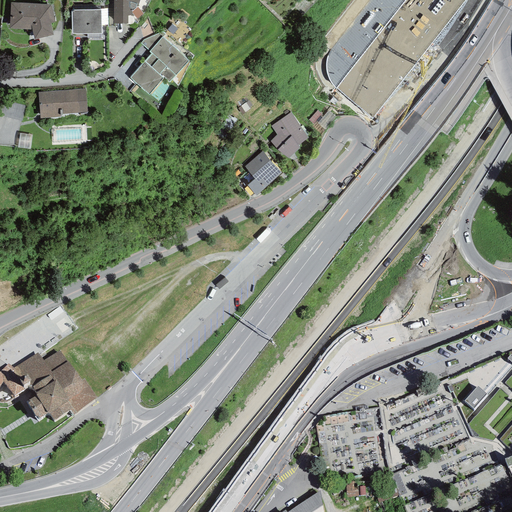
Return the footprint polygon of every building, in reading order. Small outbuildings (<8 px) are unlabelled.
[(113,0),(113,24),(127,24),(127,16),(134,16),(137,19),(143,14),(137,7),(139,0),(113,0)] [(465,0),(369,0),(330,50),(327,57),(325,63),(325,75),(329,83),(333,88),(371,118),(465,0)] [(51,4),(11,2),(9,29),(32,30),(34,40),(53,35),(50,23),(55,22),(51,4)] [(101,10),(71,10),(72,34),(101,34),(101,10)] [(140,43),(150,51),(162,37),(166,34),(163,32),(143,40),(140,43)] [(186,58),(162,37),(150,51),(149,52),(152,54),(130,78),(149,94),(163,77),(169,83),(176,76),(175,75),(188,61),(185,58),(186,58)] [(86,88),(38,92),(40,118),(60,117),(60,114),(87,112),(86,88)] [(322,105),(308,118),(320,130),(333,118),(322,105)] [(290,112),(271,126),(276,135),(270,141),(277,150),(288,158),(300,148),(298,145),(308,138),(290,112)] [(282,173),(262,151),(244,167),(254,179),(247,185),(256,196),(282,173)] [(0,355),(0,356),(0,355),(0,402),(1,403),(5,403),(8,402),(12,400),(16,397),(14,395),(26,388),(24,385),(29,381),(37,395),(27,401),(38,419),(49,411),(54,421),(70,410),(73,415),(96,397),(85,379),(82,380),(60,350),(43,360),(38,353),(13,368),(8,363),(1,371),(0,370),(0,355)] [(486,396),(477,388),(465,402),(473,410),(486,396)] [(323,511),(320,491),(287,511),(285,509),(281,511),(323,511)]
